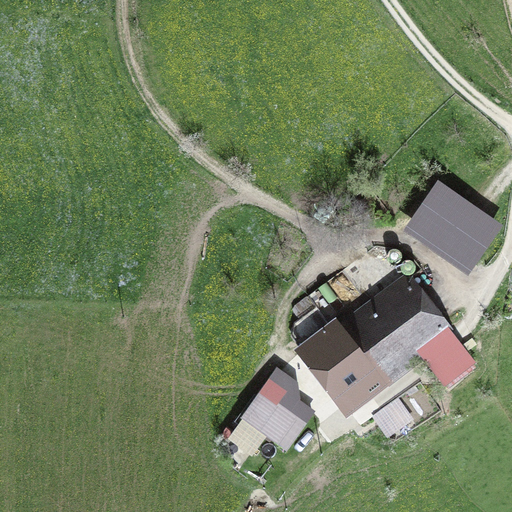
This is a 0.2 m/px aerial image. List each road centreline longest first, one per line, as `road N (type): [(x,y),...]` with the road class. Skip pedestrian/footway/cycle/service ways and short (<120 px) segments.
road 1 (track): [(122,0),(130,66),(147,101),(240,190),(324,235),(399,239),(468,280),(487,276),(511,236)]
road 2 (track): [(388,0),(441,69),(511,123)]
